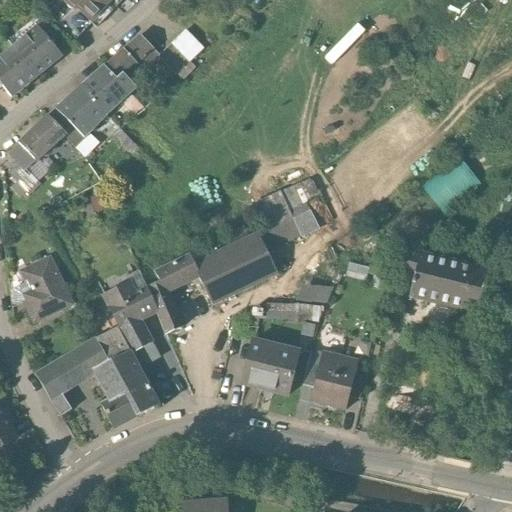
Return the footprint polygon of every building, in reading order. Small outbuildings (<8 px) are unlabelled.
[(117,0),(64,0),(75,10),(93,26),(117,0)] [(77,43),(93,26),(75,10),(60,26),(77,43)] [(40,32),(15,53),(38,82),(64,61),(40,32)] [(204,52),(187,35),(160,61),(177,79),(204,52)] [(141,38),(106,70),(120,86),(127,80),(156,54),(141,38)] [(15,101),(38,82),(15,53),(0,64),(0,83),(4,88),(15,101)] [(106,70),(83,90),(110,120),(139,94),(127,80),(120,86),(106,70)] [(90,138),(110,120),(83,90),(57,113),(85,143),(90,138)] [(57,113),(50,120),(67,139),(85,159),(98,147),(90,138),(85,143),(57,113)] [(27,175),(67,139),(50,120),(10,156),(18,165),(27,175)] [(18,165),(8,175),(26,194),(36,185),(27,175),(18,165)] [(256,229),(190,264),(203,290),(214,310),(289,272),(280,254),(327,230),(303,181),(247,210),(256,229)] [(106,198),(92,201),(95,215),(109,212),(106,198)] [(488,274),(410,253),(404,278),(416,281),(412,299),(476,316),(488,274)] [(75,308),(52,260),(22,275),(32,295),(23,299),(37,327),(75,308)] [(190,264),(160,280),(174,305),(203,290),(190,264)] [(185,326),(174,305),(160,280),(144,289),(159,317),(169,335),(185,326)] [(97,340),(111,364),(134,351),(145,371),(165,359),(146,324),(159,317),(144,289),(137,292),(132,283),(106,297),(122,326),(97,340)] [(293,284),(293,303),(265,302),(265,318),(322,319),(323,285),(293,284)] [(467,319),(452,315),(448,333),(462,337),(467,319)] [(74,410),(67,397),(98,380),(109,400),(102,404),(117,432),(164,406),(145,371),(134,351),(111,364),(97,340),(37,373),(61,417),(74,410)] [(301,358),(252,346),(242,387),(291,399),(301,358)] [(302,388),(313,390),(321,356),(310,353),(302,388)] [(310,402),(328,406),(340,360),(321,356),(313,390),(310,402)] [(357,364),(340,360),(328,406),(346,411),(349,399),(354,377),(357,364)] [(359,402),(364,380),(354,377),(349,399),(359,402)] [(0,453),(21,442),(3,407),(0,408),(0,453)]
